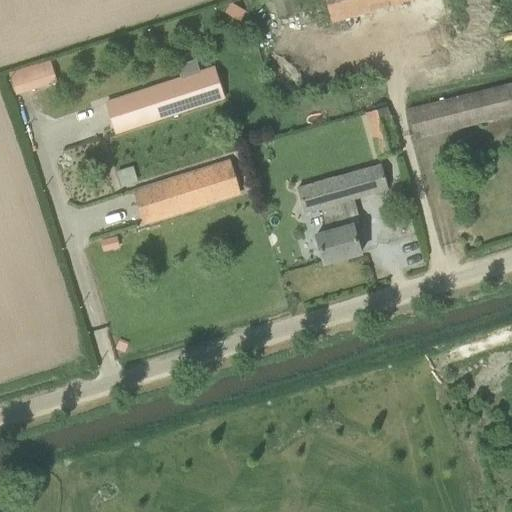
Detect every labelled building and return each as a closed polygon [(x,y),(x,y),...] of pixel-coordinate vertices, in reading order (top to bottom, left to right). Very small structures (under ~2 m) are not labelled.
[(325,0),(332,22),(408,0),(325,0)] [(10,72),(17,95),(59,82),(52,59),(10,72)] [(224,99),(214,68),(107,103),(117,133),(224,99)] [(415,139),(511,114),(511,84),(408,110),(415,139)] [(387,107),(366,113),(379,158),(400,152),(387,107)] [(135,192),(144,223),(240,193),(230,162),(135,192)] [(324,264),(361,253),(353,225),(345,228),(339,204),(388,190),(381,165),(298,188),(305,213),(321,209),(328,233),(316,236),(324,264)]
